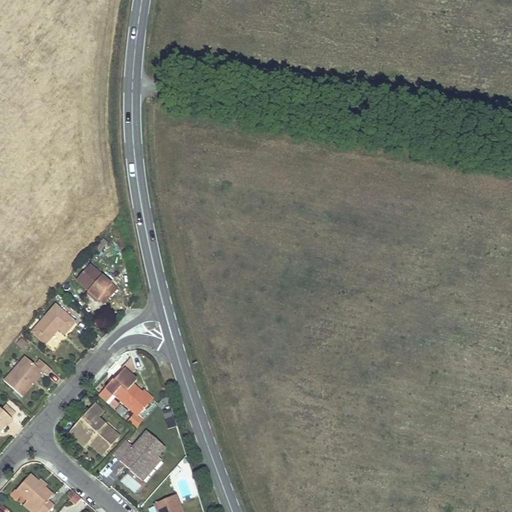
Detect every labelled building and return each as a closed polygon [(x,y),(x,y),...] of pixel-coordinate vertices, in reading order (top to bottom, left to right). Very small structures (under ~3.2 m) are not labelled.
[(98,299),(99,299),(104,304),(117,289),(90,265),(76,280),(88,290),(98,299)] [(86,292),(96,302),(98,299),(88,290),(86,292)] [(55,334),(53,332),(57,327),(59,329),(66,335),(76,324),(56,306),(33,332),(46,344),(55,334)] [(51,370),(45,365),(39,360),(34,366),(25,357),(4,382),(22,398),(44,374),(46,376),(51,370)] [(109,383),(98,396),(108,405),(115,396),(134,413),(128,421),(136,429),(143,420),(138,415),(148,404),(139,396),(141,392),(133,384),(127,379),(130,376),(123,370),(113,381),(110,384),(109,383)] [(127,379),(133,384),(136,381),(130,376),(127,379)] [(141,392),(139,396),(148,404),(153,398),(143,390),(141,392)] [(95,404),(89,410),(99,418),(105,412),(95,404)] [(11,419),(4,412),(0,408),(0,429),(1,430),(11,419)] [(171,409),(163,412),(168,428),(177,425),(171,409)] [(89,410),(73,429),(89,443),(90,442),(92,444),(91,445),(103,456),(120,437),(114,432),(111,434),(103,427),(106,424),(99,418),(89,410)] [(114,432),(106,424),(103,427),(111,434),(114,432)] [(85,448),(89,443),(73,429),(68,434),(85,448)] [(125,441),(113,455),(121,462),(124,458),(141,473),(156,456),(164,447),(146,431),(133,447),(125,441)] [(124,458),(121,462),(144,482),(162,461),(156,456),(141,473),(124,458)] [(192,474),(186,456),(174,469),(192,474)] [(46,488),(39,482),(31,476),(17,491),(40,511),(49,511),(55,506),(49,501),(54,495),(46,488)] [(132,488),(136,482),(127,476),(123,482),(132,488)] [(48,485),(42,479),(39,482),(46,488),(48,485)] [(183,511),(176,496),(155,505),(157,511),(183,511)]
